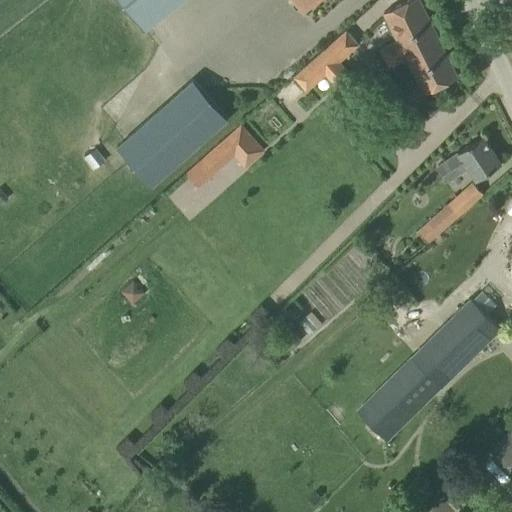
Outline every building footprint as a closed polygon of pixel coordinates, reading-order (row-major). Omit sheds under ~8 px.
[(122,0),(145,30),(183,0),(122,0)] [(293,0),(302,12),(318,0),(293,0)] [(439,85),(457,76),(420,0),(407,0),(400,4),(384,12),(398,40),(381,49),(389,66),(406,57),(424,93),(439,85)] [(339,60),(358,43),(346,30),(294,76),(306,91),(325,74),(336,86),(351,72),(339,60)] [(193,78),(117,146),(151,185),(228,118),(193,78)] [(378,125),(388,146),(404,138),(401,132),(415,126),(408,111),(378,125)] [(242,123),(186,172),(199,187),(235,155),(245,166),(265,149),(242,123)] [(467,168),(476,180),(484,174),(501,162),(482,135),(466,146),(438,166),(448,181),(467,168)] [(483,193),(472,180),(418,230),(429,242),(483,193)] [(417,280),(437,299),(480,253),(461,234),(417,280)] [(488,338),(499,328),(499,327),(499,326),(488,315),(471,298),(412,356),(416,360),(389,386),(386,382),(357,410),(385,439),(399,425),(397,423),(438,382),(440,385),(488,338)] [(274,339),(266,346),(273,354),(281,347),(274,339)] [(511,442),(496,458),(511,473),(511,442)] [(314,489),(307,496),(313,502),(320,495),(314,489)]
